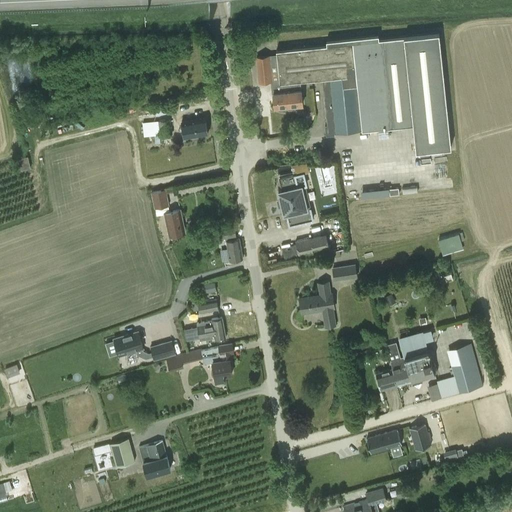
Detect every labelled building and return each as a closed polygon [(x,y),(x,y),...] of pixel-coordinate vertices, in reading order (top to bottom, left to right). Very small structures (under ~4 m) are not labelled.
[(276,50),(277,55),(280,83),(300,81),(323,78),(328,125),(326,125),(327,135),(334,135),(334,133),(393,127),(413,124),(416,151),(451,147),(439,33),(378,39),(378,35),(326,40),(326,45),(276,50)] [(269,56),(256,57),(259,82),(274,81),(275,92),(273,93),(274,107),(287,106),(287,108),(289,109),(294,109),(295,107),(295,105),(303,104),(301,90),(300,81),(280,83),(277,55),(269,56)] [(207,133),(205,118),(182,122),(185,137),(207,133)] [(160,135),(172,133),(171,119),(142,122),(145,144),(160,143),(160,135)] [(156,216),(164,214),(169,236),(185,233),(180,210),(170,212),(168,206),(169,206),(167,194),(174,192),(173,186),(165,188),(165,189),(151,192),(154,209),(155,208),(156,216)] [(307,210),(302,186),(278,191),(284,215),(307,210)] [(224,261),(229,260),(243,258),(239,238),(237,239),(234,225),(218,228),(220,239),(226,238),(226,240),(227,248),(222,249),(224,261)] [(296,244),(282,248),(285,261),(300,258),(300,257),(327,250),(329,258),(341,256),(340,251),(347,249),(344,230),(296,241),(296,244)] [(463,249),(458,233),(439,239),(443,255),(463,249)] [(356,264),(333,267),(335,282),(358,278),(356,264)] [(451,273),(445,276),(447,282),(453,279),(451,273)] [(214,281),(203,283),(205,292),(216,290),(214,281)] [(334,308),(332,293),(331,293),(329,281),(318,283),(320,295),(300,298),(302,313),(323,310),(325,326),(336,324),(333,308),(334,308)] [(391,294),(385,297),(389,304),(395,301),(391,294)] [(197,300),(192,301),(194,310),(200,309),(200,312),(218,309),(216,299),(198,303),(197,300)] [(212,320),(197,322),(200,340),(215,337),(215,338),(226,336),(223,316),(211,318),(212,320)] [(153,356),(152,352),(149,353),(143,350),(142,348),(143,347),(138,331),(114,338),(119,355),(136,350),(137,354),(146,358),(153,356)] [(404,356),(428,350),(423,332),(399,339),(404,356)] [(172,340),(150,347),(152,352),(153,356),(154,359),(175,353),(172,340)] [(210,349),(201,350),(203,364),(213,363),(213,368),(212,368),(211,370),(211,373),(211,375),(212,377),(213,378),(215,378),(216,383),(227,381),(226,375),(233,374),(231,364),(233,364),(232,353),(234,352),(232,343),(218,345),(219,347),(210,348),(210,349)] [(389,360),(391,367),(396,385),(411,381),(412,384),(422,382),(421,377),(435,373),(428,350),(404,356),(400,357),(396,343),(385,346),(389,360)] [(471,344),(448,350),(455,375),(459,391),(482,385),(471,344)] [(179,355),(167,358),(170,371),(183,367),(182,364),(179,355)] [(17,364),(6,368),(9,376),(20,372),(17,364)] [(381,390),(396,385),(391,367),(376,372),(381,390)] [(455,375),(437,380),(438,383),(438,384),(441,396),(443,396),(457,392),(459,391),(458,389),(455,375)] [(425,423),(410,428),(416,449),(431,445),(425,423)] [(370,453),(402,444),(397,429),(366,438),(370,453)] [(162,440),(139,446),(147,475),(170,468),(167,455),(162,440)] [(131,449),(114,454),(117,466),(135,461),(131,449)] [(458,457),(457,452),(456,451),(444,455),(446,461),(458,457)] [(395,487),(397,497),(418,493),(416,483),(395,487)] [(371,511),(370,506),(387,501),(383,488),(367,493),(368,499),(352,503),(354,511),(355,511),(357,511),(356,511),(371,511)] [(356,511),(357,511),(355,511),(354,511),(352,503),(343,506),(345,511),(356,511)]
